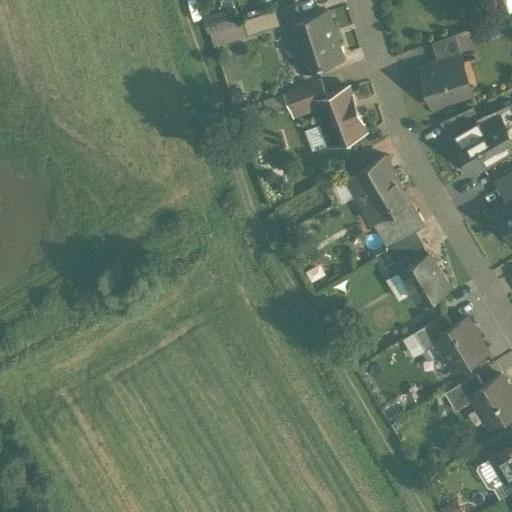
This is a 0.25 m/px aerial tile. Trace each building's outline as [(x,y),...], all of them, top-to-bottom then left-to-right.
[(275,7),(240,19),(245,33),(279,22),(275,7)] [(328,10),(287,23),(302,69),(343,55),(328,10)] [(483,21),(454,32),(459,47),(488,38),(483,21)] [(454,32),(432,40),(439,61),(456,56),(461,54),(459,47),(454,32)] [(439,61),(421,66),(432,103),(473,91),(472,89),(466,90),(456,58),(457,58),(456,56),(439,61)] [(319,76),(285,89),(293,107),(314,99),(313,98),(326,93),(319,76)] [(326,93),(313,98),(314,99),(323,122),(331,126),(335,139),(365,128),(348,84),(326,93)] [(472,104),(440,120),(452,141),(455,139),(455,137),(482,121),(472,104)] [(482,121),(455,137),(455,139),(473,169),(511,146),(511,115),(504,120),(499,112),(482,121)] [(345,167),(368,155),(364,148),(342,160),(345,167)] [(395,169),(385,153),(347,175),(365,211),(374,206),(380,217),(411,198),(405,188),(404,188),(393,170),(395,169)] [(511,198),(497,207),(511,233),(511,198)] [(417,209),(384,229),(392,242),(416,228),(417,228),(426,223),(417,209)] [(392,242),(387,245),(395,259),(425,241),(417,228),(416,228),(392,242)] [(430,251),(401,268),(401,269),(405,275),(420,301),(450,283),(430,251)] [(401,269),(391,274),(395,281),(405,275),(401,269)] [(445,311),(415,330),(426,348),(439,340),(435,334),(452,323),(445,311)] [(452,323),(435,334),(439,340),(455,368),(488,349),(467,314),(452,323)] [(476,371),(445,390),(456,408),(474,397),(471,391),(483,383),(476,371)] [(483,383),(471,391),(474,397),(490,423),(511,410),(511,389),(501,372),(483,383)] [(511,442),(491,455),(505,479),(511,475),(511,442)] [(443,503),(448,511),(466,511),(468,511),(458,494),(443,503)]
